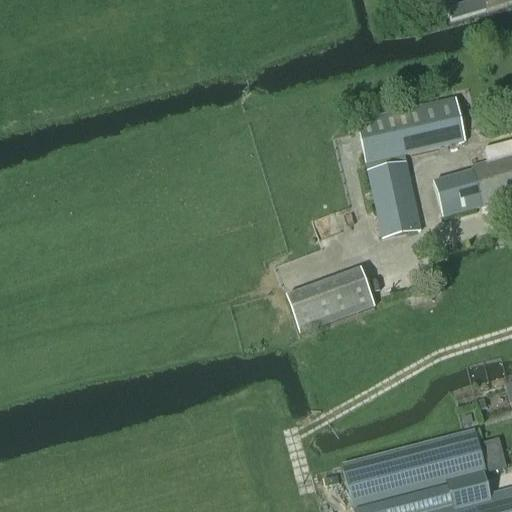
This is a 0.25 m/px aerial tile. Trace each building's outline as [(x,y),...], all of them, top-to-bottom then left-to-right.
[(511,0),(478,0),(464,5),(468,18),(485,13),(511,4),(511,0)] [(454,101),(355,123),(382,241),(401,237),(420,233),(403,157),(464,144),(454,101)] [(511,142),(483,151),(487,164),(470,169),(472,174),(432,185),(442,220),(511,199),(511,142)] [(298,339),(373,311),(359,272),(284,300),(298,339)] [(350,511),(511,511),(511,491),(487,498),(482,480),(484,479),(473,433),(356,464),(340,468),(339,468),(347,497),(350,511)]
